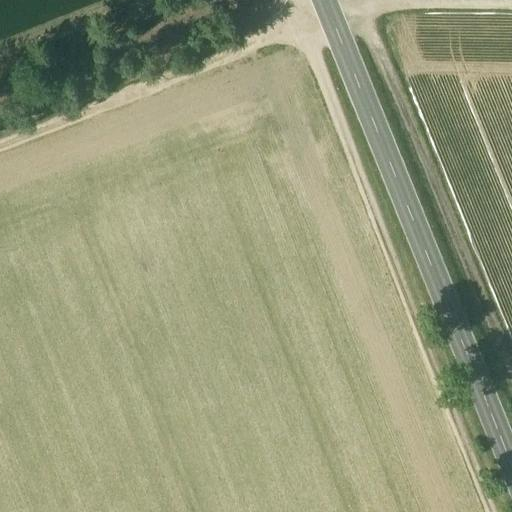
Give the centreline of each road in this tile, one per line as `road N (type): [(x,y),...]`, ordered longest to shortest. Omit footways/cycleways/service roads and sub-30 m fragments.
road 1 (track): [(290,0),(491,511)]
road 2 (tertiary): [(511,470),(324,0)]
road 3 (track): [(358,2),(511,376)]
road 4 (track): [(358,2),(0,145)]
road 5 (track): [(511,6),(358,2)]
